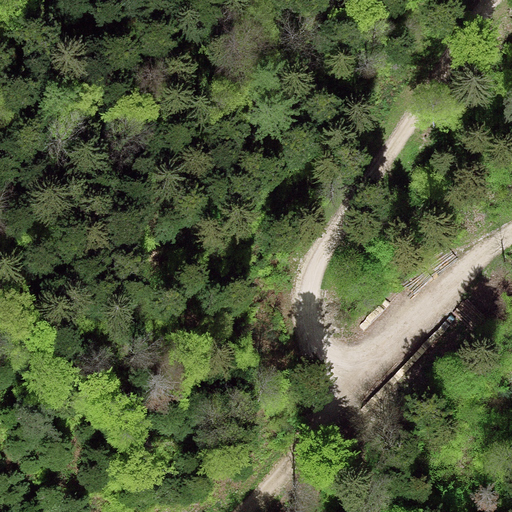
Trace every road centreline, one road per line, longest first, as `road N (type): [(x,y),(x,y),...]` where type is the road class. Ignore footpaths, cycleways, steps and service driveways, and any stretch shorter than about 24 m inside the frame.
road 1 (track): [(511,232),(354,365),(325,356),(305,315),(314,262),(493,0)]
road 2 (track): [(340,366),(332,399),(283,472),(244,511)]
